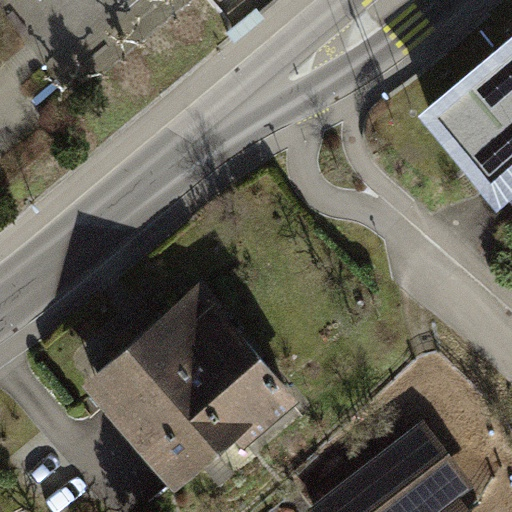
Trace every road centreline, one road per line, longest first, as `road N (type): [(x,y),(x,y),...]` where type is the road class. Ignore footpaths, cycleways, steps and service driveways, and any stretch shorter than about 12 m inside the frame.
road 1 (residential): [(511,346),(386,224),(326,194),(307,171),(279,85)]
road 2 (tertiary): [(0,306),(279,85)]
road 3 (tertiary): [(279,85),(391,0)]
